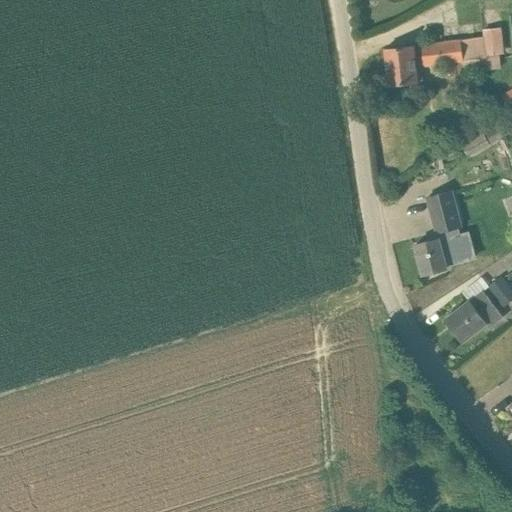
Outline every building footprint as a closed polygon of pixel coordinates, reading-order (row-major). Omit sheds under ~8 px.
[(384,49),(388,85),(418,81),(414,46),(384,49)] [(511,88),(501,95),(509,108),(511,106),(511,88)] [(506,117),(496,123),(503,134),(511,128),(511,127),(508,120),(506,117)] [(482,131),(461,144),(468,157),(490,144),(482,131)] [(453,189),(426,196),(429,208),(435,234),(440,233),(457,228),(458,228),(463,226),(453,189)] [(441,238),(415,245),(423,274),(447,268),(447,266),(446,263),(454,261),(455,264),(474,259),(468,234),(461,236),(458,228),(457,228),(440,233),(441,238)] [(511,289),(502,276),(490,285),(504,304),(511,297),(511,289)] [(446,319),(463,341),(485,324),(488,328),(503,317),(483,292),(470,302),(470,301),(446,319)]
